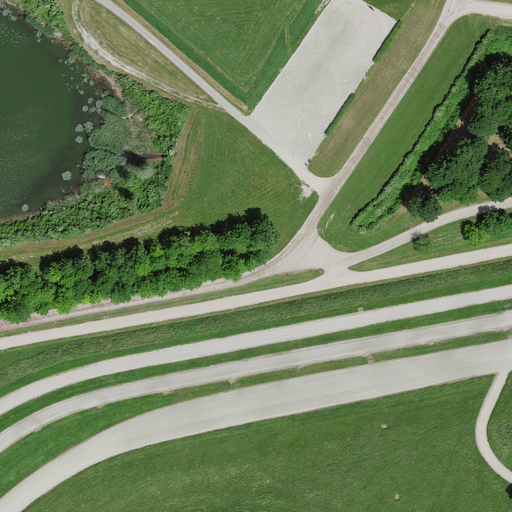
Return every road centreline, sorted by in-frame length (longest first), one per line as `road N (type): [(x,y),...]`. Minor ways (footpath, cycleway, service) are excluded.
road 1 (track): [(0,343),(511,249)]
road 2 (track): [(333,265),(343,224),(391,171),(464,60),(465,21),(453,3)]
